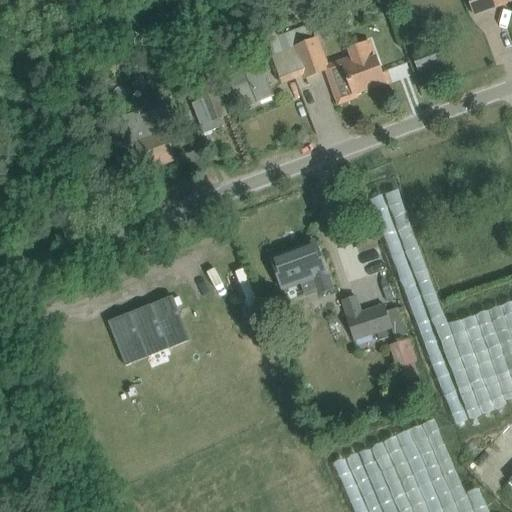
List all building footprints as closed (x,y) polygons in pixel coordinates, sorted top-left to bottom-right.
[(511,0),(469,0),(475,15),(511,1),(511,0)] [(318,39),(294,49),(305,76),(306,78),(326,71),(330,69),(318,39)] [(352,64),(327,73),(339,105),(357,98),(355,94),(385,83),(370,42),(347,51),(350,58),(352,64)] [(418,71),(443,62),(438,47),(413,57),(418,71)] [(294,48),(272,57),(282,84),(305,76),(294,49),(294,48)] [(243,109),(272,97),(260,67),(220,83),(224,93),(225,92),(230,104),(240,100),(243,109)] [(213,81),(195,88),(201,102),(192,105),(204,134),(225,126),(222,118),(227,116),(217,92),(213,81)] [(162,118),(159,119),(149,122),(144,110),(98,127),(102,138),(117,132),(118,135),(122,134),(136,172),(161,163),(162,166),(176,160),(167,135),(168,135),(162,118)] [(333,289),(317,245),(289,255),(288,252),(271,259),(283,290),(301,283),(306,297),(319,292),(320,294),(333,289)] [(173,297),(108,322),(126,367),(148,359),(146,354),(166,346),(168,351),(191,342),(173,297)] [(363,313),(357,297),(341,302),(346,318),(345,319),(354,344),(392,331),(395,340),(406,336),(397,310),(387,313),(384,306),(363,313)] [(420,383),(415,365),(416,364),(409,341),(389,347),(397,370),(399,370),(405,388),(420,383)]
